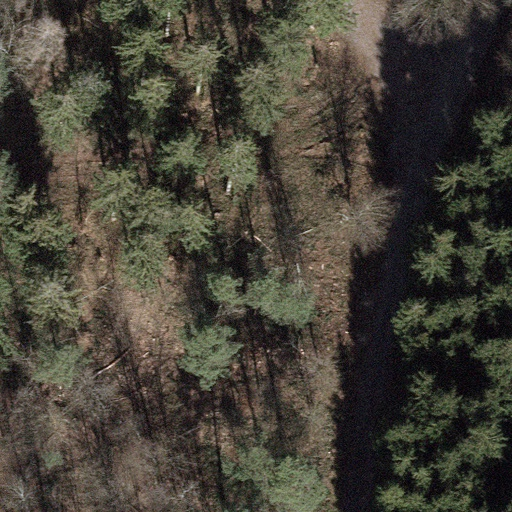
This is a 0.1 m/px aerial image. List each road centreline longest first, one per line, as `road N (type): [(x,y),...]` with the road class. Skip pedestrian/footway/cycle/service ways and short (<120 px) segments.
road 1 (track): [(498,0),(450,111),(381,361),(359,511)]
road 2 (track): [(348,0),(382,47),(450,111)]
